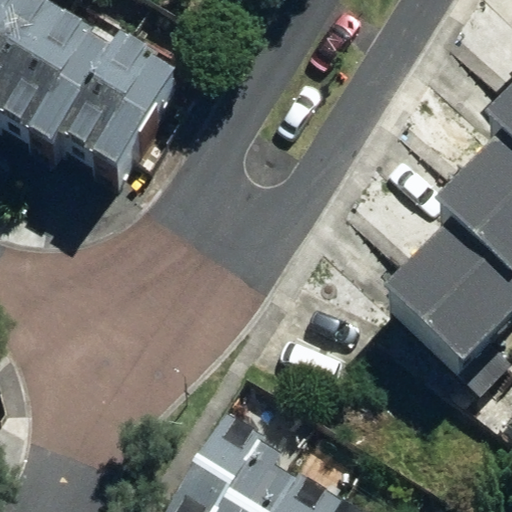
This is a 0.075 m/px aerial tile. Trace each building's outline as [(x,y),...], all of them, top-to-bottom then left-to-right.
[(73,8),(59,0),(0,0),(0,94),(16,104),(73,8)] [(70,143),(80,127),(131,43),(73,8),(16,104),(57,129),(55,134),(70,143)] [(136,36),(80,127),(116,150),(114,154),(144,172),(201,76),(136,36)] [(449,214),(371,291),(480,402),(511,370),(511,348),(499,335),(511,322),(511,84),(484,112),(501,130),(433,198),(449,214)] [(182,511),(263,511),(266,509),(240,494),(246,483),(213,464),(182,511)] [(344,511),(365,511),(350,503),(344,511)]
